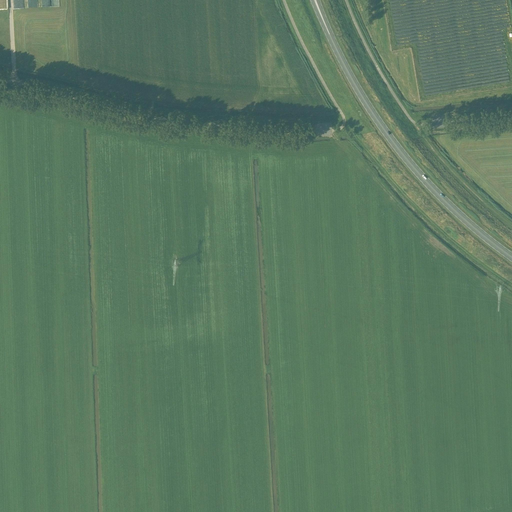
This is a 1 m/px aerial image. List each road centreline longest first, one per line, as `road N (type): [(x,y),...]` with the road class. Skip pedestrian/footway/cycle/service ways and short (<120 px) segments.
road 1 (unclassified): [(333,130),(184,122),(0,80)]
road 2 (primary): [(511,257),(417,172),(332,40)]
